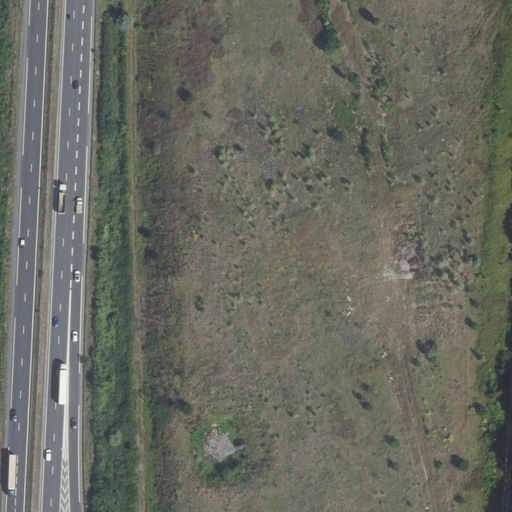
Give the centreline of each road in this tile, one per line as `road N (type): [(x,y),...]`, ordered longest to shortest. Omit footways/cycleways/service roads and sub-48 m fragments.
road 1 (motorway): [(39,0),(15,511)]
road 2 (track): [(130,0),(142,511)]
road 3 (motorway): [(63,279),(75,0)]
road 4 (motorway): [(74,511),(75,297),(63,279)]
road 5 (motorway): [(51,511),(63,279)]
